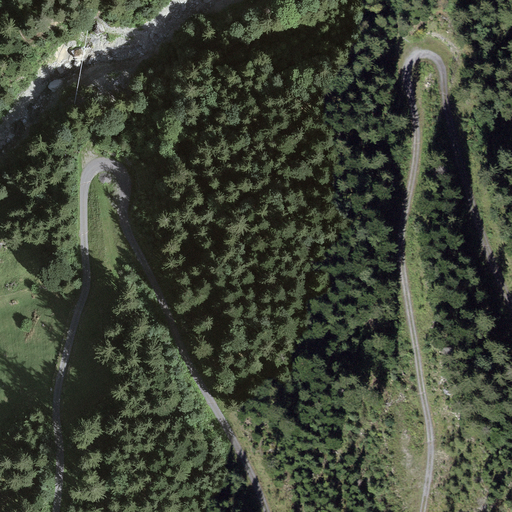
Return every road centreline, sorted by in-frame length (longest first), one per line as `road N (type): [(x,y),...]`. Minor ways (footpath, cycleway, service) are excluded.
road 1 (track): [(56,511),(56,402),(86,280),(82,185),(92,165),(106,164),(123,171),(132,239),(266,511)]
road 2 (track): [(422,511),(430,444),(399,244),(415,159),(411,60)]
road 3 (track): [(411,60),(428,53),(441,63),(468,195),(511,305)]
